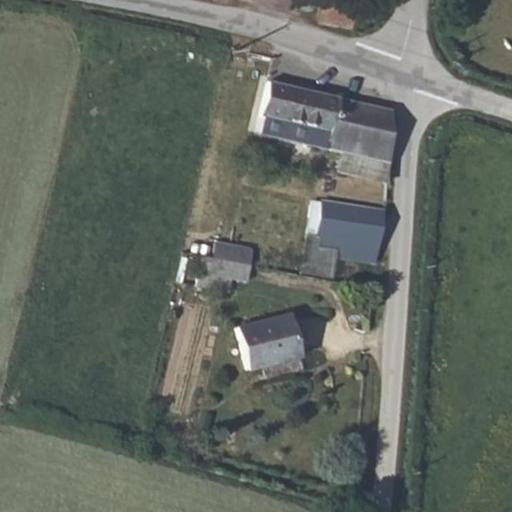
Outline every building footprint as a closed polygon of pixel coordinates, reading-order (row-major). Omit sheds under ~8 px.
[(247,0),(293,12),(296,0),(247,0)] [(317,25),(352,30),(356,9),(323,2),(317,25)] [(309,144),(385,163),(386,136),(385,112),(261,80),(255,113),(261,114),(257,131),(309,144)] [(385,163),(309,144),(305,163),(385,183),(385,163)] [(370,267),(377,212),(317,201),(315,214),(307,213),(306,224),(313,225),(311,236),(318,238),(334,243),(331,253),(329,260),(370,267)] [(315,248),(331,253),(334,243),(318,238),(315,248)] [(224,247),(221,259),(247,264),(249,264),(251,253),(224,247)] [(242,282),(247,264),(221,259),(210,257),(205,274),(242,282)] [(290,358),(282,317),(227,331),(237,369),(290,358)]
